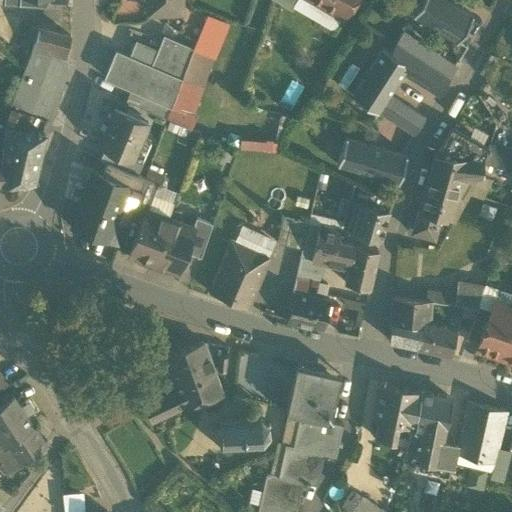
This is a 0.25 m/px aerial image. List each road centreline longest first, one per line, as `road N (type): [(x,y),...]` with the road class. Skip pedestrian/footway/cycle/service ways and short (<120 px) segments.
road 1 (residential): [(365,357),(417,144),(505,0)]
road 2 (tertiary): [(44,258),(207,318),(365,357)]
road 3 (residential): [(84,0),(85,26),(33,224)]
road 4 (residential): [(71,421),(22,344),(10,275)]
road 5 (tertiary): [(365,357),(511,395)]
